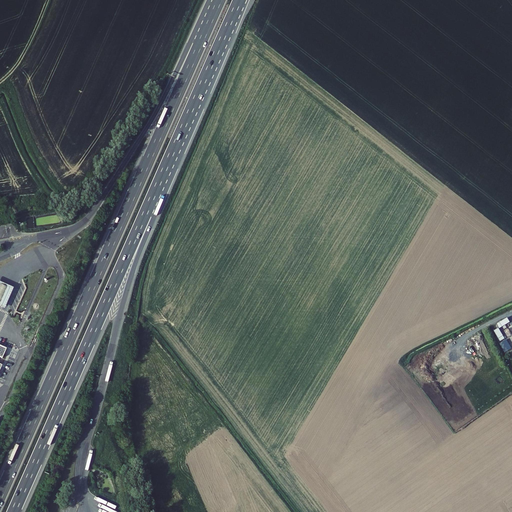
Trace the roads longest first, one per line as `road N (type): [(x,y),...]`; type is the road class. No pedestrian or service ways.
road 1 (motorway): [(214,9),(0,497)]
road 2 (motorway): [(13,511),(159,182)]
road 3 (motorway): [(82,489),(83,444),(159,182)]
road 4 (motorway): [(214,9),(100,201),(74,229)]
road 5 (motorway): [(159,182),(239,0)]
